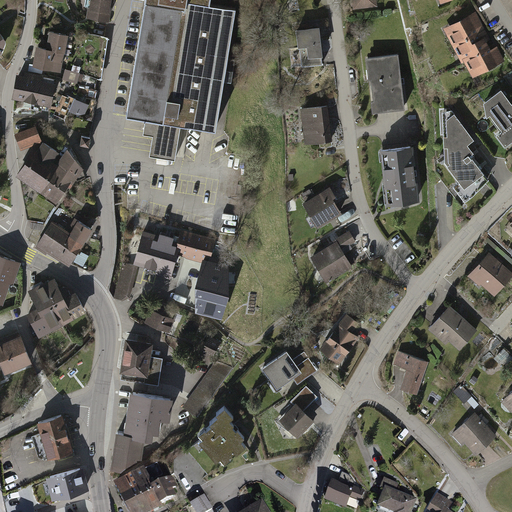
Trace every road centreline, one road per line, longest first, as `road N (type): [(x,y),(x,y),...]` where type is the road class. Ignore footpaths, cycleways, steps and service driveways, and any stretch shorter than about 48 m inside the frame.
road 1 (residential): [(417,291),(361,205),(333,0)]
road 2 (residential): [(91,291),(109,246),(103,145),(124,0)]
road 3 (residential): [(31,0),(7,109),(18,205),(2,240)]
road 4 (residential): [(356,383),(428,436),(486,511)]
road 5 (residential): [(32,258),(24,329),(60,409)]
road 6 (tertiary): [(417,291),(511,187)]
road 7 (tertiary): [(303,511),(316,464),(356,383)]
road 8 (tertiary): [(99,408),(109,326),(91,291)]
